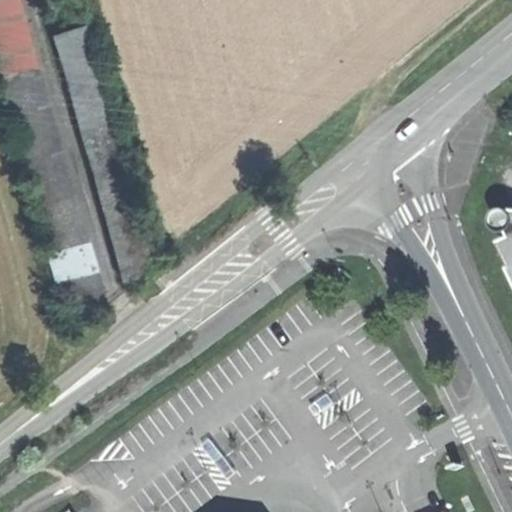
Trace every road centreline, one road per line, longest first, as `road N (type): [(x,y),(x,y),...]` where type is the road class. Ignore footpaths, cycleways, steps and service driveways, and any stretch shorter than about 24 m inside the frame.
road 1 (secondary): [(348,176),(0,448)]
road 2 (tertiary): [(458,307),(411,125)]
road 3 (tertiary): [(348,176),(416,245),(458,307)]
road 4 (secondary): [(511,45),(411,125)]
road 5 (tertiary): [(511,417),(458,307)]
